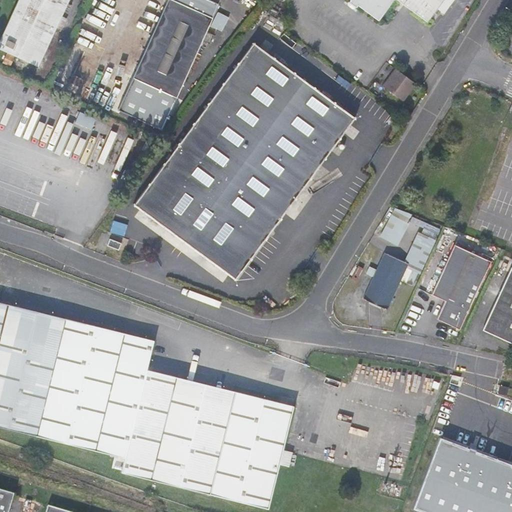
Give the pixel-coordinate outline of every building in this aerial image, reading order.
[(68,0),(18,0),(0,38),(0,51),(6,54),(14,58),(36,68),(55,29),(60,17),(68,0)] [(208,0),(167,0),(132,78),(176,98),(202,40),(211,44),(214,35),(206,31),(218,4),(208,0)] [(397,0),(427,22),(442,0),(350,0),(357,5),(378,20),(393,0),(397,0)] [(443,15),(454,0),(453,0),(445,0),(437,11),(443,15)] [(218,11),(211,25),(222,31),(229,18),(218,11)] [(66,20),(60,17),(55,29),(60,32),(66,20)] [(354,118),(254,43),(134,205),(235,279),(299,192),(306,184),(354,118)] [(9,68),(14,58),(6,54),(1,65),(9,68)] [(396,69),(383,86),(403,101),(416,83),(396,69)] [(81,80),(72,75),(68,83),(77,88),(81,80)] [(408,119),(401,115),(396,122),(403,127),(408,119)] [(309,186),(306,184),(299,192),(303,195),(309,186)] [(399,246),(412,215),(394,207),(381,238),(399,246)] [(420,234),(435,238),(438,228),(423,224),(420,234)] [(110,239),(107,246),(119,250),(121,243),(110,239)] [(491,261),(454,244),(431,294),(445,301),(439,314),(437,319),(442,321),(459,329),(491,261)] [(408,263),(384,252),(363,298),(387,309),(408,263)] [(511,266),(511,267),(483,329),(511,343),(511,266)] [(80,322),(0,302),(0,333),(73,351),(80,322)] [(0,427),(124,458),(121,472),(268,509),(294,406),(233,391),(230,406),(173,392),(177,377),(146,369),(154,340),(80,322),(73,351),(0,333),(0,427)] [(233,391),(177,377),(173,392),(230,406),(233,391)] [(505,386),(500,385),(498,393),(507,396),(509,387),(505,386)] [(0,511),(8,511),(14,494),(0,490),(0,511)]
